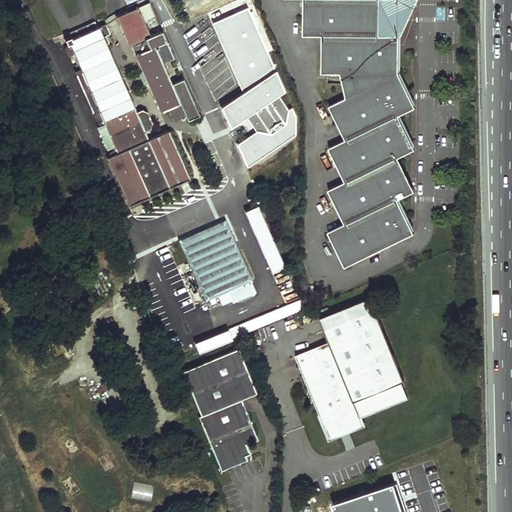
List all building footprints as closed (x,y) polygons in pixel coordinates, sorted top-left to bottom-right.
[(328,226),(344,262),(418,229),(403,193),(417,187),(402,152),(416,145),(401,109),(416,103),(399,70),(398,32),(411,0),(303,0),(304,31),(323,30),(324,66),(351,66),(351,91),(335,99),(349,132),(331,140),(347,176),(330,183),(345,219),(328,226)] [(138,6),(116,16),(121,25),(123,25),(131,44),(160,112),(168,108),(172,118),(176,119),(185,115),(187,120),(199,115),(183,78),(174,82),(175,84),(172,85),(162,62),(173,57),(162,31),(151,36),(144,21),(156,16),(149,2),(138,7),(138,6)] [(107,157),(128,204),(190,177),(168,130),(149,138),(145,130),(150,127),(153,122),(148,111),(142,108),(137,111),(107,44),(110,43),(107,36),(111,34),(106,23),(99,26),(98,25),(89,30),(78,35),(71,38),(70,36),(65,38),(68,43),(69,42),(70,44),(67,45),(71,54),(73,53),(79,66),(108,132),(117,152),(107,157)] [(123,25),(121,25),(129,45),(131,44),(123,25)] [(78,35),(89,30),(88,27),(76,31),(78,35)] [(252,29),(208,59),(235,98),(243,91),(249,101),(247,100),(243,113),(246,114),(257,129),(271,131),(275,137),(290,127),(286,121),(288,106),(278,91),(270,98),(259,81),(278,67),(252,29)] [(99,124),(106,133),(108,132),(79,66),(74,69),(99,124)] [(48,80),(83,161),(91,157),(93,157),(84,137),(82,137),(55,77),(48,80)] [(83,161),(124,252),(133,248),(107,189),(106,190),(91,157),(83,161)] [(183,239),(209,301),(234,290),(255,282),(244,255),(229,220),(183,239)] [(255,282),(234,290),(239,302),(259,293),(267,278),(255,251),(244,255),(255,282)] [(141,292),(160,339),(184,330),(166,283),(141,292)] [(376,298),(326,319),(330,331),(381,309),(376,298)] [(381,309),(330,331),(335,343),(300,357),(332,439),(367,425),(364,418),(412,398),(405,382),(409,380),(381,309)] [(246,399),(202,416),(224,472),(251,462),(249,456),(253,454),(250,444),(261,440),(246,399)] [(409,511),(395,475),(333,500),(338,511),(409,511)]
